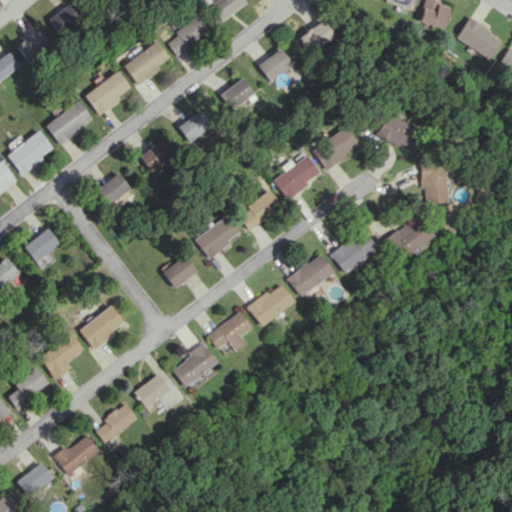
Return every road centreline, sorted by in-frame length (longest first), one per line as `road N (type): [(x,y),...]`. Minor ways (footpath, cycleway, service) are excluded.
road 1 (residential): [(0,223),(274,0),(511,14)]
road 2 (residential): [(363,177),(0,458)]
road 3 (residential): [(168,328),(44,188)]
